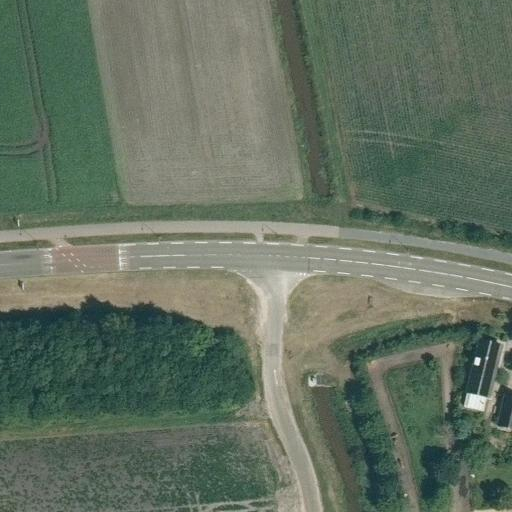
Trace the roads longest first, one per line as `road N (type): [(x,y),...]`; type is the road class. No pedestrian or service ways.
road 1 (secondary): [(0,267),(277,257)]
road 2 (unclassified): [(309,511),(304,476),(273,399),(277,257)]
road 3 (secondary): [(277,257),(511,289)]
